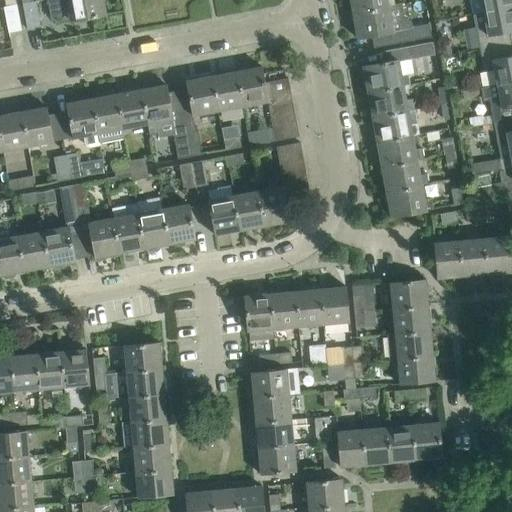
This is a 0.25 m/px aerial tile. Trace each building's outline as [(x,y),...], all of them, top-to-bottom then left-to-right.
[(59,23),(72,21),(104,15),(101,0),(47,0),(51,17),(59,23)] [(350,0),(353,13),(395,5),(394,0),(350,0)] [(511,5),(511,0),(470,0),(473,13),(511,5)] [(41,27),(36,1),(23,4),(27,29),(41,27)] [(402,4),(395,5),(353,13),(358,38),(371,36),(374,48),(431,37),(429,24),(412,27),(411,22),(404,16),(402,4)] [(21,30),(16,5),(6,7),(4,7),(9,32),(21,30)] [(511,31),(511,5),(473,13),(476,27),(464,29),(467,48),(479,46),(480,50),(507,44),(505,33),(511,31)] [(384,51),(386,62),(435,55),(432,42),(384,51)] [(453,53),(451,43),(441,45),(443,55),(453,53)] [(507,44),(480,50),(484,71),(480,72),(483,87),(497,84),(511,81),(511,55),(509,56),(507,44)] [(401,75),(398,61),(363,66),(368,92),(402,85),(410,84),(408,74),(401,75)] [(262,66),(236,71),(243,106),(268,102),(267,94),(265,82),(262,66)] [(243,106),(236,71),(212,75),(218,111),(243,106)] [(218,111),(212,75),(186,80),(193,116),(218,111)] [(267,94),(290,90),(288,78),(265,82),(267,94)] [(151,87),(141,89),(150,134),(158,133),(156,123),(173,120),(166,84),(165,85),(161,80),(153,82),(151,87)] [(511,81),(497,84),(500,97),(489,99),(493,122),(511,118),(511,81)] [(126,92),(116,94),(123,129),(148,124),(141,89),(140,89),(139,85),(126,88),(126,92)] [(402,85),(368,92),(372,117),(414,109),(412,97),(405,98),(402,85)] [(439,88),(442,104),(450,102),(447,86),(439,88)] [(102,97),(92,98),(98,134),(123,129),(116,94),(115,94),(114,90),(101,92),(102,97)] [(290,90),(267,94),(268,102),(269,106),(293,101),(290,90)] [(98,134),(92,98),(67,103),(66,103),(73,138),(84,136),(85,144),(89,147),(100,145),(98,134)] [(295,113),(293,101),(269,106),(271,117),(295,113)] [(453,116),(450,102),(442,104),(444,118),(453,116)] [(47,106),(21,111),(28,147),(53,142),(47,106)] [(377,141),(412,135),(419,134),(414,109),(372,117),(377,141)] [(28,147),(21,111),(0,115),(0,135),(3,151),(28,147)] [(297,125),(295,113),(271,117),(273,129),(297,125)] [(511,118),(493,122),(498,144),(508,142),(511,157),(511,156),(511,118)] [(297,125),(273,129),(276,141),(299,136),(297,125)] [(202,154),(197,129),(186,132),(190,157),(202,154)] [(190,157),(186,132),(173,134),(178,159),(190,157)] [(412,135),(377,141),(382,166),(416,160),(424,158),(422,148),(414,149),(412,135)] [(442,138),(445,154),(454,153),(451,137),(442,138)] [(224,140),(224,145),(225,150),(239,147),(238,138),(224,140)] [(300,142),(277,147),(279,159),(302,154),(300,142)] [(77,152),(65,154),(70,179),(82,177),(77,152)] [(241,153),(226,156),(229,167),(243,164),(241,153)] [(456,167),(454,153),(445,154),(448,169),(456,167)] [(70,179),(65,154),(53,156),(57,182),(70,179)] [(302,154),(279,159),(281,170),(305,166),(302,154)] [(511,156),(511,157),(511,162),(511,170),(510,171),(509,168),(499,170),(502,184),(474,189),(476,203),(507,198),(509,215),(511,214),(511,156)] [(146,168),(144,158),(129,161),(131,171),(146,168)] [(208,185),(203,160),(191,163),(196,187),(208,185)] [(419,175),(416,160),(382,166),(386,191),(421,185),(428,183),(427,174),(419,175)] [(131,171),(129,161),(113,164),(114,174),(131,171)] [(196,187),(191,163),(179,165),(184,189),(196,187)] [(307,177),(305,166),(281,170),(283,182),(307,177)] [(148,178),(146,168),(131,171),(133,181),(148,178)] [(133,181),(131,171),(114,174),(115,176),(107,177),(109,190),(120,188),(119,183),(133,181)] [(33,176),(17,179),(8,181),(10,190),(35,186),(33,176)] [(307,177),(283,182),(284,186),(285,194),(309,189),(307,177)] [(83,183),(71,185),(76,209),(88,207),(83,183)] [(76,209),(71,185),(58,187),(63,212),(76,209)] [(424,199),(421,185),(386,191),(391,217),(433,209),(431,198),(424,199)] [(259,191),(265,226),(291,221),(285,194),(284,186),(259,191)] [(458,187),(451,188),(453,205),(461,204),(458,187)] [(265,226),(259,191),(234,195),(240,231),(265,226)] [(38,203),(36,192),(20,195),(22,205),(38,203)] [(240,231),(234,195),(208,200),(215,235),(240,231)] [(112,208),(114,218),(120,253),(145,248),(137,203),(112,208)] [(189,204),(163,209),(170,244),(195,239),(189,204)] [(498,214),(496,204),(481,207),(483,217),(498,214)] [(483,217),(481,207),(466,210),(467,219),(483,217)] [(163,209),(139,213),(145,248),(147,248),(147,250),(150,252),(158,250),(160,247),(160,245),(170,244),(163,209)] [(458,221),(456,211),(440,214),(442,224),(458,221)] [(120,253),(114,218),(88,223),(95,258),(120,253)] [(0,275),(25,271),(19,236),(16,236),(15,226),(0,228),(0,275)] [(69,226),(43,231),(50,266),(75,261),(69,226)] [(50,266),(43,231),(19,236),(25,271),(50,266)] [(511,271),(511,251),(510,235),(485,238),(488,274),(511,271)] [(488,274),(485,238),(460,240),(463,276),(488,274)] [(463,276),(460,240),(434,242),(437,278),(463,276)] [(428,305),(426,279),(390,282),(392,308),(428,305)] [(349,322),(346,286),(320,288),(323,324),(349,322)] [(323,324),(320,288),(295,291),(298,327),(323,324)] [(298,327),(295,291),(270,293),(273,329),(298,327)] [(273,329),(270,293),(244,295),(247,331),(273,329)] [(363,295),(353,296),(354,312),(364,311),(363,295)] [(430,330),(428,305),(392,308),(395,333),(430,330)] [(366,327),(364,311),(354,312),(356,328),(366,327)] [(395,333),(387,334),(389,359),(433,355),(430,330),(395,333)] [(160,342),(124,345),(126,371),(162,368),(160,342)] [(362,346),(351,347),(353,362),(363,361),(362,346)] [(353,362),(351,347),(341,348),(343,363),(353,362)] [(86,349),(60,351),(64,387),(89,385),(86,349)] [(64,387),(60,351),(35,353),(39,389),(64,387)] [(291,352),(275,354),(276,364),(292,362),(291,352)] [(39,389),(35,353),(10,356),(13,392),(39,389)] [(276,364),(275,354),(259,355),(260,365),(276,364)] [(310,356),(311,366),(327,365),(326,354),(310,356)] [(435,381),(433,355),(389,359),(389,360),(397,359),(399,384),(435,381)] [(0,393),(13,392),(10,356),(0,356),(0,393)] [(103,358),(93,359),(94,374),(105,373),(103,358)] [(365,378),(363,361),(353,362),(355,388),(356,388),(355,379),(365,378)] [(355,388),(353,362),(343,363),(345,389),(355,388)] [(164,393),(162,368),(126,371),(128,396),(164,393)] [(297,368),(287,369),(251,372),(253,398),(289,394),(289,393),(299,392),(297,368)] [(106,389),(105,373),(94,374),(96,390),(106,389)] [(374,387),(359,388),(360,399),(375,397),(374,387)] [(345,389),(342,390),(343,400),(360,399),(359,388),(356,388),(355,388),(345,389)] [(424,388),(410,389),(411,400),(425,399),(424,388)] [(411,400),(410,389),(393,391),(394,402),(411,400)] [(335,407),(333,390),(323,391),(324,408),(335,407)] [(167,418),(164,393),(128,396),(131,421),(167,418)] [(292,420),(289,394),(253,398),(255,423),(292,420)] [(108,407),(98,408),(99,424),(110,423),(108,407)] [(13,412),(14,426),(29,424),(28,411),(13,412)] [(0,427),(14,426),(13,412),(0,413),(0,427)] [(82,415),(66,416),(67,427),(76,426),(83,425),(82,415)] [(50,418),(51,428),(66,427),(67,427),(66,416),(50,418)] [(169,443),(167,418),(131,421),(133,446),(169,443)] [(294,445),(292,420),(255,423),(258,448),(294,445)] [(413,424),(416,460),(442,458),(439,422),(413,424)] [(416,460),(413,424),(388,426),(391,462),(416,460)] [(76,426),(67,427),(66,427),(67,443),(78,442),(76,426)] [(319,427),(320,442),(332,441),(331,426),(319,427)] [(388,426),(363,429),(366,465),(391,462),(388,426)] [(366,465),(363,429),(337,431),(340,467),(366,465)] [(27,430),(11,432),(0,432),(0,458),(30,456),(27,430)] [(83,435),(85,451),(95,450),(94,434),(83,435)] [(334,457),(332,441),(320,442),(322,458),(334,457)] [(171,468),(169,443),(133,446),(135,471),(171,468)] [(296,470),(294,445),(258,448),(260,474),(296,470)] [(30,456),(0,458),(0,484),(32,481),(30,456)] [(94,475),(92,459),(82,460),(84,476),(94,475)] [(84,476),(82,460),(73,461),(74,477),(84,476)] [(174,494),(171,468),(135,471),(138,497),(174,494)] [(95,492),(94,475),(84,476),(85,493),(95,492)] [(85,493),(84,476),(74,477),(76,494),(85,493)] [(344,504),(342,478),(306,482),(308,507),(344,504)] [(32,481),(0,484),(0,509),(34,506),(32,481)] [(264,511),(262,485),(236,488),(238,511),(264,511)] [(238,511),(236,488),(211,490),(212,511),(238,511)] [(212,511),(211,490),(185,492),(186,511),(212,511)] [(279,494),(269,495),(270,511),(280,510),(279,494)] [(114,510),(113,499),(97,501),(98,511),(114,510)] [(96,511),(98,511),(97,501),(82,502),(82,511),(96,511)] [(163,511),(165,511),(164,501),(148,502),(149,511),(163,511)] [(149,511),(148,502),(133,504),(133,511),(149,511)]
